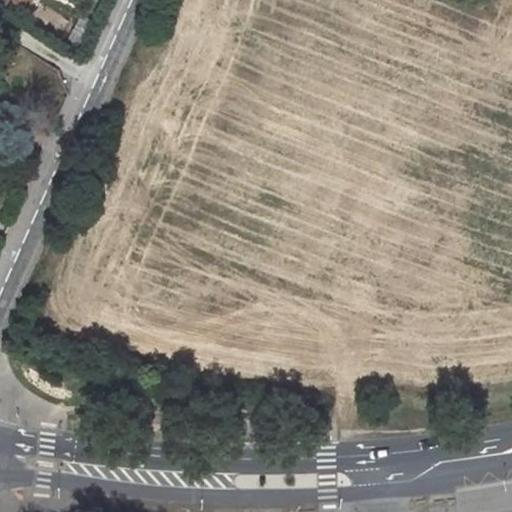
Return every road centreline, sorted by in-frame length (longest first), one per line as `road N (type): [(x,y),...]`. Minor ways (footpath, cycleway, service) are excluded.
road 1 (tertiary): [(511,431),(397,450),(268,457),(117,454),(0,438)]
road 2 (tertiary): [(0,478),(264,497),(511,475)]
road 3 (unclassified): [(0,312),(131,0)]
